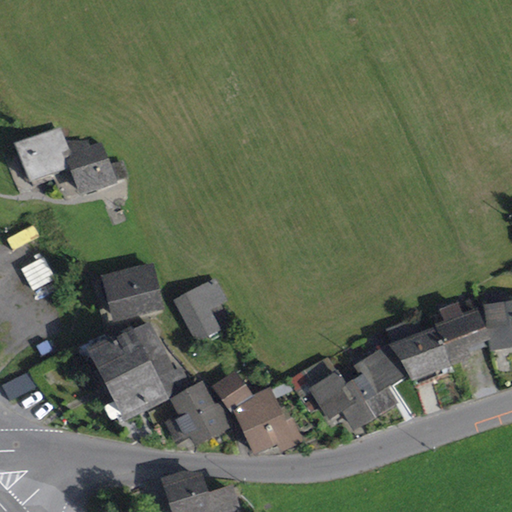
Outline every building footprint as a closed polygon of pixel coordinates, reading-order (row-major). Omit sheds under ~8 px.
[(18,149),(31,182),(58,172),(73,167),(63,142),(60,133),(18,149)] [(91,148),(90,143),(63,142),(73,167),(82,193),(114,180),(115,183),(126,180),(120,164),(109,167),(101,146),(91,148)] [(31,182),(33,188),(60,178),(58,172),(31,182)] [(35,294),(58,283),(48,262),(25,273),(35,294)] [(113,299),(117,318),(163,307),(154,268),(108,279),(108,280),(113,299)] [(105,301),(113,299),(108,280),(101,282),(105,301)] [(205,310),(223,301),(213,283),(196,293),(205,310)] [(177,303),(199,342),(217,332),(205,310),(196,293),(177,303)] [(511,304),(485,308),(491,349),(511,346),(511,304)] [(437,330),(437,331),(451,366),(467,359),(463,350),(488,340),(475,307),(460,313),(458,307),(442,314),(447,326),(437,330)] [(429,373),(451,366),(437,331),(421,338),(414,321),(391,330),(398,347),(392,348),(404,367),(407,371),(415,385),(431,379),(429,373)] [(189,386),(182,373),(174,377),(147,327),(93,355),(100,368),(118,402),(126,419),(189,386)] [(395,372),(404,367),(392,348),(383,354),(395,372)] [(404,367),(395,372),(383,354),(357,370),(363,379),(355,383),(375,414),(395,402),(384,386),(407,371),(404,367)] [(113,404),(118,402),(100,368),(95,370),(113,404)] [(3,388),(10,402),(40,386),(32,372),(3,388)] [(353,428),(375,414),(355,383),(350,376),(340,382),(337,377),(313,393),(332,423),(345,415),(353,428)] [(217,390),(234,412),(250,404),(239,385),(235,388),(230,381),(217,390)] [(268,395),(271,401),(290,391),(287,385),(268,395)] [(190,435),(195,444),(231,425),(224,411),(220,408),(213,411),(199,386),(174,401),(183,420),(171,426),(178,441),(190,435)] [(250,404),(234,412),(255,454),(279,442),(283,450),(299,441),(290,423),(284,426),(271,401),(268,395),(250,404)] [(203,481),(200,482),(199,478),(185,476),(165,482),(175,511),(227,511),(236,509),(230,490),(208,497),(203,481)]
